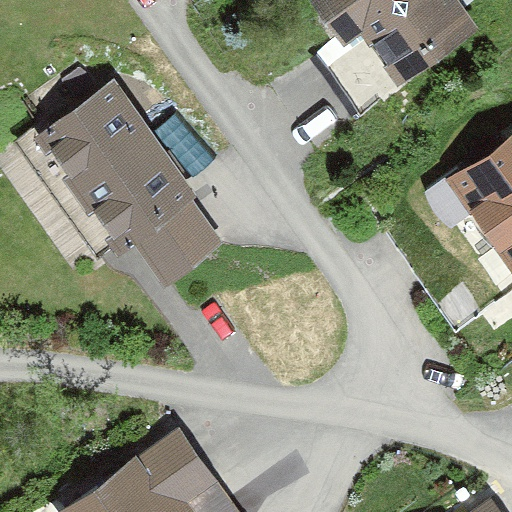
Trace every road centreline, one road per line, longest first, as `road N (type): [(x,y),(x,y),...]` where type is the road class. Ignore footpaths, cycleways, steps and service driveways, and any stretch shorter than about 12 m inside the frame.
road 1 (residential): [(384,433),(363,312),(200,93)]
road 2 (residential): [(384,433),(108,387),(0,381)]
road 3 (residential): [(511,474),(384,433)]
